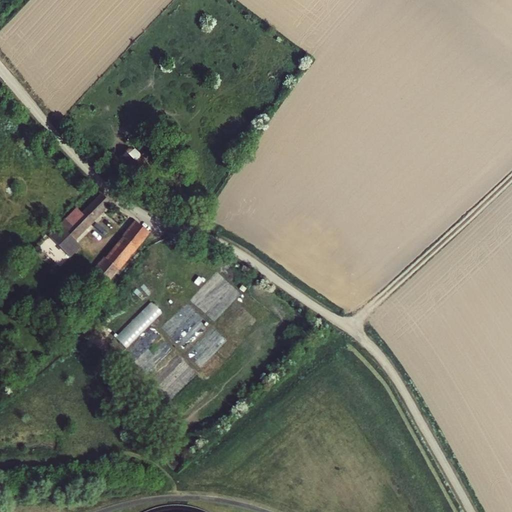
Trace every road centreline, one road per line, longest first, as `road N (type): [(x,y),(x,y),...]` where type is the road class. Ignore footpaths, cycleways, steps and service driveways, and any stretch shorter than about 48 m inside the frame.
road 1 (residential): [(349,327),(234,249),(111,188),(0,66)]
road 2 (unclassified): [(471,511),(391,370),(349,327)]
road 3 (track): [(511,180),(349,327)]
